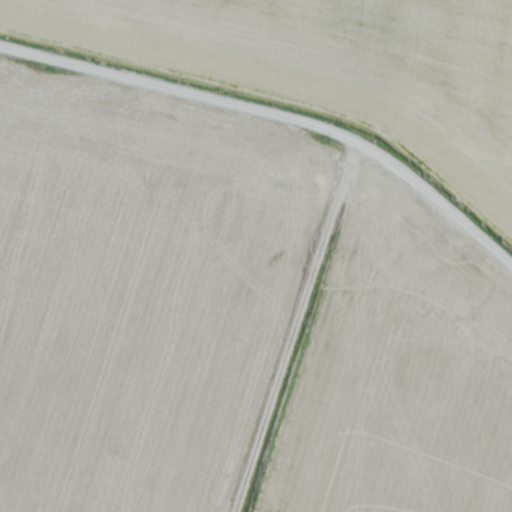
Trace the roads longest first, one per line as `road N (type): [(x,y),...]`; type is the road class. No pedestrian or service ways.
road 1 (residential): [(0,47),(338,135),(419,183),(511,262)]
road 2 (residential): [(234,511),(355,143)]
